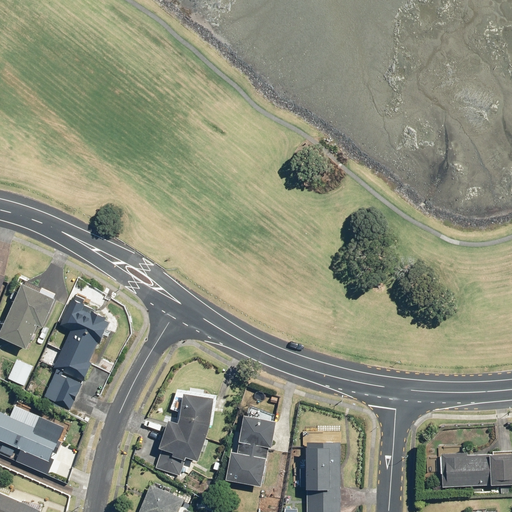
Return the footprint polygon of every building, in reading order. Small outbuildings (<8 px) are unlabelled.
[(26,285),(24,284),(0,337),(28,349),(39,325),(45,327),(57,299),(55,298),(56,294),(28,281),(26,285)] [(95,309),(73,299),(62,325),(72,330),(55,368),(58,369),(45,397),(57,402),(56,403),(71,410),(93,363),(90,362),(101,337),(103,338),(111,322),(106,320),(107,318),(93,312),(95,309)] [(34,367),(18,359),(9,378),(26,386),(34,367)] [(216,398),(185,393),(182,418),(180,424),(170,420),(161,448),(163,449),(157,468),(181,476),(187,457),(199,462),(212,426),(216,398)] [(12,416),(0,410),(0,439),(21,449),(17,457),(47,470),(66,427),(16,406),(12,416)] [(278,421),(246,415),(239,453),(233,452),(228,480),(263,487),(270,447),(273,448),(278,421)] [(342,511),(342,442),(308,442),(308,468),(301,468),(301,487),(308,487),(308,511),(342,511)] [(468,452),(442,453),(444,486),(511,482),(511,449),(494,450),(494,453),(468,454),(468,452)] [(185,499),(152,485),(140,511),(194,511),(182,507),(185,499)] [(42,511),(43,510),(0,491),(0,511),(42,511)]
